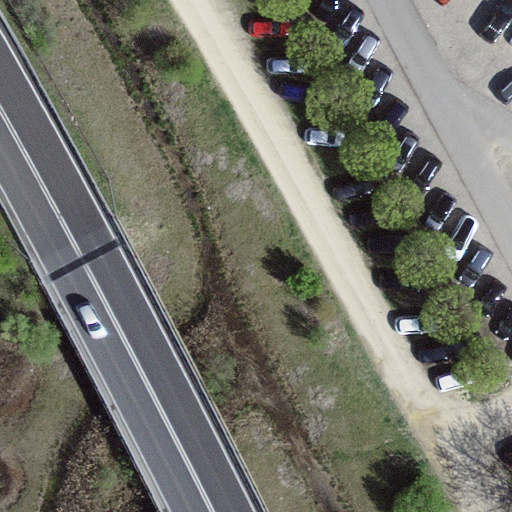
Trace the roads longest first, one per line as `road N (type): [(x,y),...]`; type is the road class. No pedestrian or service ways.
road 1 (track): [(483,511),(191,0)]
road 2 (trunk): [(211,511),(0,109)]
